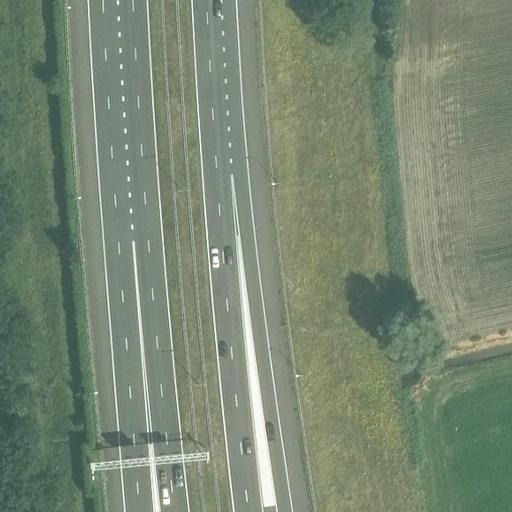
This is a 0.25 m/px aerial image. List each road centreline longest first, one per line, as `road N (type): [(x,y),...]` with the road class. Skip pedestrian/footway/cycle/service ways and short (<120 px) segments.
road 1 (motorway): [(283,511),(250,269),(217,181)]
road 2 (motorway): [(245,511),(217,181)]
road 3 (motorway): [(148,237),(178,511)]
road 4 (motorway): [(148,237),(147,511)]
road 5 (motorway): [(131,0),(148,237)]
road 6 (motorway): [(217,181),(206,0)]
